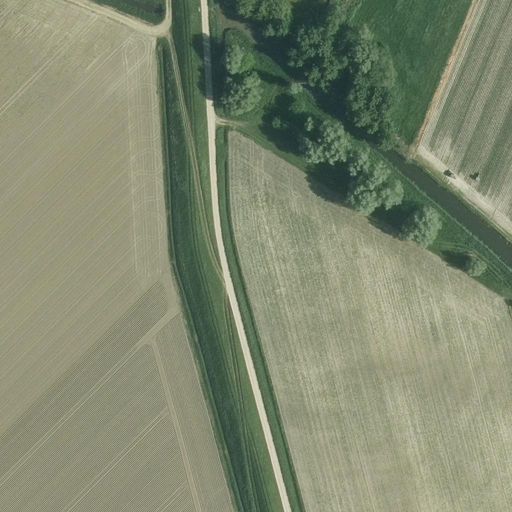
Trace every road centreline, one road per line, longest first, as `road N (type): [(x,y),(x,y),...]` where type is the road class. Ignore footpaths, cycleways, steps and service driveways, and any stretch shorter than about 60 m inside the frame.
road 1 (track): [(202,0),(224,267),(288,511)]
road 2 (track): [(168,0),(169,16),(157,31),(72,0)]
